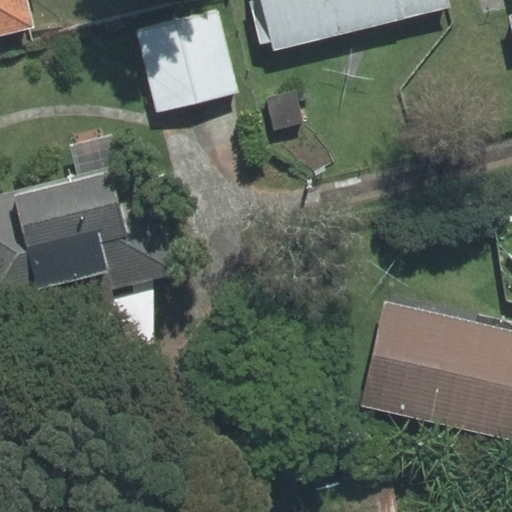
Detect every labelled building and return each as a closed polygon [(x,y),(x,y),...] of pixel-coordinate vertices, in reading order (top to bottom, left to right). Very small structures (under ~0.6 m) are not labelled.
[(41,0),(0,0),(0,32),(47,20),(41,0)] [(460,0),(257,0),(267,42),(283,39),(285,46),(462,7),(460,0)] [(248,92),(232,7),(143,24),(159,109),(248,92)] [(79,138),(86,166),(28,182),(54,277),(182,242),(156,147),(139,152),(131,124),(79,138)] [(511,431),(511,316),(387,289),(363,399),(511,431)]
